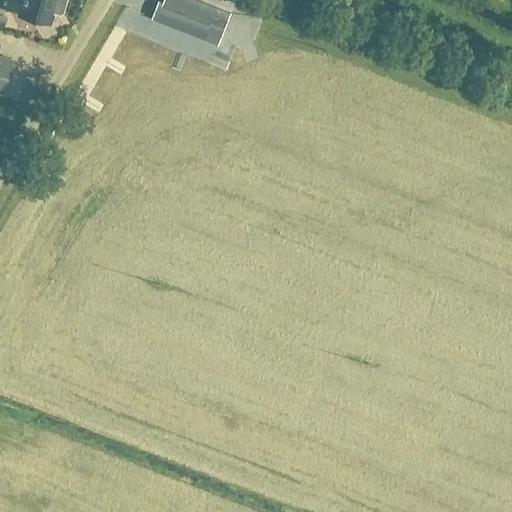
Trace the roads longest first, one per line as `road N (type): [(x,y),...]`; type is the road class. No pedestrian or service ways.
road 1 (unclassified): [(511,96),(260,0)]
road 2 (unclassified): [(0,179),(105,0)]
